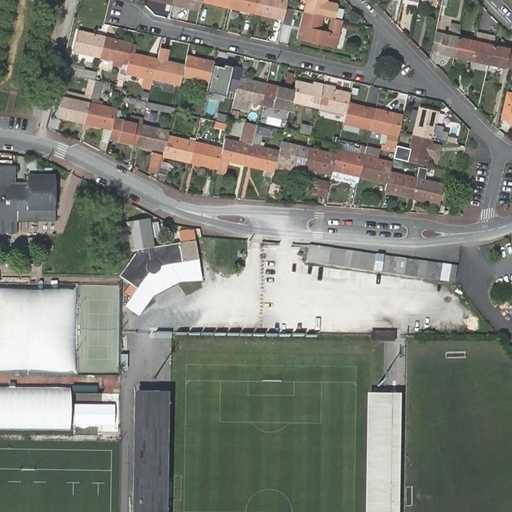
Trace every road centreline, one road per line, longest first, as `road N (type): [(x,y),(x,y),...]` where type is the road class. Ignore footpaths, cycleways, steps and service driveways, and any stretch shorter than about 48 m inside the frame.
road 1 (residential): [(122,18),(370,75)]
road 2 (residential): [(165,201),(61,151),(0,139)]
road 3 (residential): [(285,232),(414,242)]
road 4 (residential): [(412,222),(285,212)]
road 5 (residential): [(165,201),(205,219),(285,232)]
road 6 (residential): [(285,212),(165,201)]
